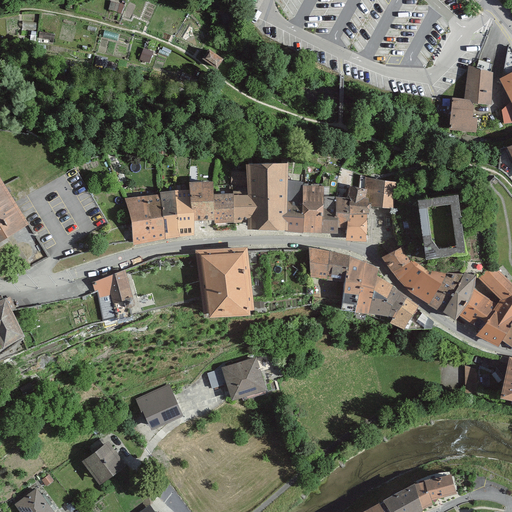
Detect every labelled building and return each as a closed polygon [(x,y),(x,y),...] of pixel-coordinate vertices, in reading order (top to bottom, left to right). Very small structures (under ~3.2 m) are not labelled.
[(207,49),(202,59),(217,66),(222,56),(207,49)] [(471,66),(468,97),(473,98),(488,99),(490,72),(471,66)] [(511,70),(499,77),(511,105),(511,70)] [(468,97),(452,96),(449,128),(476,130),(477,115),(472,114),(473,98),(468,97)] [(245,190),(211,192),(211,217),(246,220),(246,228),(284,229),(284,178),(285,161),(244,162),(245,190)] [(346,212),(367,213),(368,204),(370,175),(365,174),(364,184),(347,182),(347,194),(346,212)] [(395,177),(370,175),(368,204),(392,206),(395,177)] [(300,230),(300,181),(284,178),(284,229),(300,230)] [(211,181),(189,180),(191,218),(211,217),(211,192),(211,181)] [(300,230),(321,231),(322,194),(321,183),(300,181),(300,230)] [(0,241),(24,227),(0,187),(0,241)] [(189,188),(172,190),(177,233),(192,233),(191,218),(189,188)] [(172,190),(155,191),(163,235),(177,233),(172,190)] [(155,191),(126,197),(134,240),(163,235),(155,191)] [(463,252),(456,191),(418,196),(425,256),(463,252)] [(336,225),(337,194),(322,194),(321,231),(336,232),(336,225)] [(346,212),(347,194),(337,194),(336,225),(346,226),(346,212)] [(367,239),(367,213),(346,212),(346,226),(346,239),(367,239)] [(248,306),(242,246),(198,250),(204,311),(248,306)] [(401,246),(382,256),(393,270),(411,261),(401,246)] [(370,268),(361,265),(362,263),(355,260),(346,257),(326,252),(308,248),(310,275),(327,275),(327,278),(341,279),(336,301),(350,307),(364,312),(385,318),(391,321),(405,301),(406,300),(398,294),(390,289),(383,284),(374,278),(377,270),(370,268)] [(257,252),(250,253),(251,264),(258,263),(257,252)] [(427,273),(411,261),(393,270),(399,279),(413,293),(427,273)] [(133,299),(125,271),(94,283),(96,291),(99,290),(104,320),(117,316),(117,320),(132,315),(130,307),(133,306),(134,304),(133,299)] [(508,343),(511,335),(511,287),(497,271),(483,278),(505,299),(501,307),(476,291),(462,316),(483,330),(479,336),(504,347),(508,343)] [(449,273),(427,273),(413,293),(432,302),(449,273)] [(432,302),(446,311),(466,274),(449,273),(432,302)] [(479,276),(466,274),(446,311),(459,320),(462,316),(476,291),(479,276)] [(409,322),(418,310),(415,308),(405,301),(391,321),(388,324),(407,330),(412,324),(409,322)] [(4,304),(0,306),(0,346),(3,352),(24,340),(4,304)] [(428,319),(423,315),(418,320),(425,326),(428,319)] [(256,357),(223,367),(224,369),(229,389),(232,398),(255,391),(256,395),(267,391),(256,357)] [(511,402),(511,359),(505,359),(505,361),(490,357),(489,366),(507,369),(500,392),(511,395),(511,400),(511,402)] [(478,370),(466,368),(467,392),(479,391),(478,370)] [(229,389),(224,369),(208,373),(212,387),(224,384),(226,390),(229,389)] [(142,397),(137,400),(145,418),(149,417),(153,426),(179,414),(174,401),(179,399),(175,392),(171,394),(169,389),(144,400),(142,397)] [(92,452),(105,442),(101,438),(89,447),(92,452)] [(122,466),(105,442),(92,452),(83,458),(100,482),(122,466)] [(458,492),(452,472),(432,477),(415,483),(415,485),(423,509),(433,504),(431,499),(458,492)] [(417,511),(423,509),(415,485),(383,502),(389,511),(417,511)] [(36,488),(16,503),(22,511),(51,511),(53,511),(49,506),(52,503),(44,492),(41,495),(36,488)] [(389,511),(383,502),(379,505),(383,511),(389,511)]
